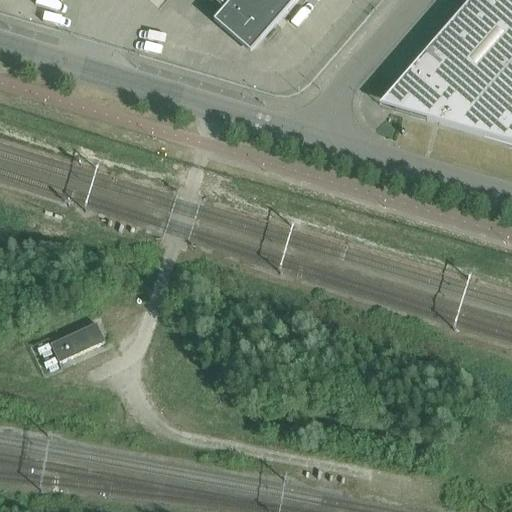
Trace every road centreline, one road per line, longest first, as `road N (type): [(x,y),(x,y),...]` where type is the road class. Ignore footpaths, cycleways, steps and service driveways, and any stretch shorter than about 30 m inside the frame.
road 1 (unclassified): [(320,140),(0,44)]
road 2 (unclassified): [(511,197),(320,140)]
road 3 (unclassified): [(320,140),(337,92),(417,0)]
